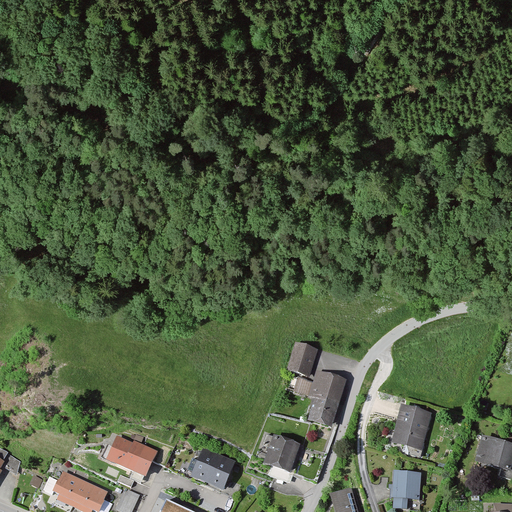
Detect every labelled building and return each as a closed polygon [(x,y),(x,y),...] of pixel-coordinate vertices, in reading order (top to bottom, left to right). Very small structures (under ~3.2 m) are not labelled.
[(284,374),(306,380),(314,352),(291,346),(284,374)] [(303,424),(327,431),(342,383),(313,374),(306,398),(311,400),(303,424)] [(309,385),(295,381),(291,394),(305,398),(309,385)] [(428,416),(398,409),(389,446),(420,453),(428,416)] [(137,446),(120,439),(110,462),(139,474),(150,450),(138,444),(137,446)] [(257,468),(283,476),(292,447),(266,439),(257,468)] [(511,450),(511,447),(478,439),(471,467),(496,473),(495,478),(511,481),(511,465),(509,464),(511,450)] [(202,487),(214,458),(198,451),(185,481),(202,487)] [(214,458),(202,487),(218,494),(231,464),(214,458)] [(421,476),(390,475),(389,501),(420,502),(421,476)] [(74,510),(85,484),(65,476),(61,484),(50,479),(44,493),(55,497),(56,495),(60,497),(58,503),(74,510)] [(85,484),(74,510),(80,511),(104,511),(112,495),(85,484)] [(125,489),(117,508),(124,511),(131,511),(139,495),(125,489)] [(354,511),(350,494),(324,501),(326,511),(354,511)]
